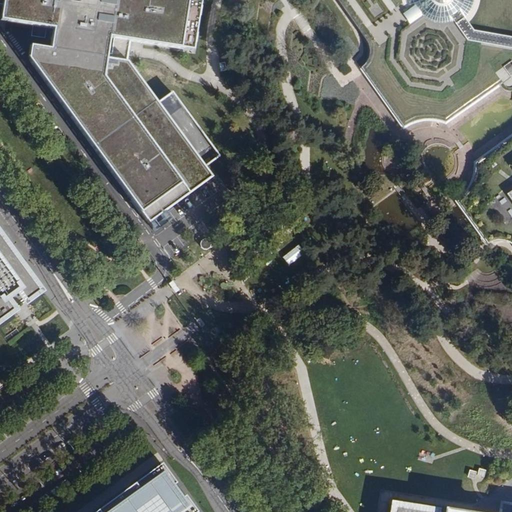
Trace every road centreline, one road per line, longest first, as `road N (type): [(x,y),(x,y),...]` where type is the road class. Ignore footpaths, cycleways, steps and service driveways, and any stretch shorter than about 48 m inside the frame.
road 1 (unclassified): [(0,478),(123,389)]
road 2 (unknown): [(121,209),(189,166),(190,140),(172,109)]
road 3 (unclassified): [(111,371),(0,451)]
